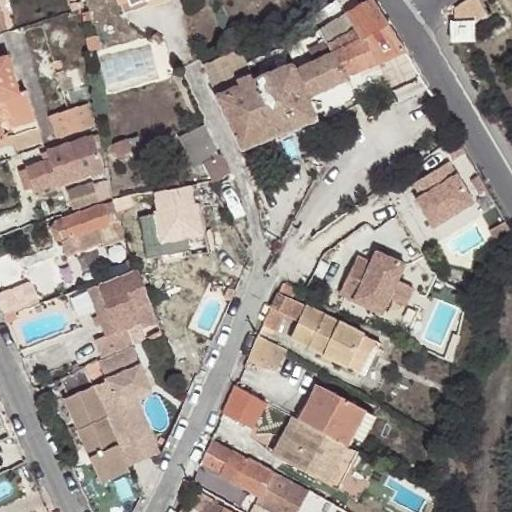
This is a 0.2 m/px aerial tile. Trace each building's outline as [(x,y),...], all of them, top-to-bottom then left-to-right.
[(375,63),(406,52),(374,0),(372,0),(347,16),(362,43),(366,42),(375,63)] [(323,32),(336,54),(346,75),(375,63),(366,42),(362,43),(347,16),(323,32)] [(449,21),(448,40),(471,40),(472,21),(449,21)] [(94,34),(85,36),(87,52),(97,50),(94,34)] [(297,66),(259,81),(244,46),(207,61),(243,149),(317,121),(309,96),(299,72),(297,66)] [(299,72),(309,96),(347,80),(346,75),(336,54),(299,72)] [(0,121),(5,136),(38,125),(24,87),(18,88),(7,56),(0,57),(0,121)] [(86,104),(49,116),(57,138),(93,127),(86,104)] [(5,136),(0,137),(0,148),(14,145),(18,157),(45,147),(38,125),(5,136)] [(223,155),(210,125),(184,134),(195,164),(202,163),(223,155)] [(106,145),(108,153),(116,156),(132,150),(141,142),(139,134),(106,145)] [(456,136),(444,144),(453,160),(465,152),(456,136)] [(92,139),(62,148),(71,180),(101,171),(92,139)] [(71,180),(62,148),(47,152),(50,162),(57,184),(71,180)] [(223,155),(202,163),(209,182),(227,175),(230,173),(223,155)] [(34,191),(57,184),(50,162),(27,168),(34,191)] [(475,203),(450,162),(411,184),(419,196),(416,198),(433,228),(475,203)] [(489,192),(479,174),(471,180),(481,197),(489,192)] [(102,178),(97,179),(101,193),(107,191),(102,178)] [(163,184),(165,192),(177,189),(176,182),(163,184)] [(73,212),(100,203),(94,184),(67,193),(73,212)] [(155,199),(160,216),(160,218),(193,211),(193,210),(189,191),(155,199)] [(121,224),(113,204),(53,224),(50,229),(55,241),(61,244),(71,241),(100,231),(121,224)] [(160,218),(160,216),(155,217),(161,245),(204,236),(198,208),(193,210),(193,211),(160,218)] [(126,236),(121,224),(100,231),(104,244),(126,236)] [(100,231),(71,241),(74,253),(104,244),(100,231)] [(338,294),(383,315),(409,262),(377,247),(371,259),(359,253),(338,294)] [(147,289),(140,269),(122,275),(123,279),(129,295),(147,289)] [(129,295),(123,279),(90,292),(107,338),(108,340),(128,331),(141,327),(129,295)] [(289,298),(294,289),(282,283),(263,327),(274,331),(282,313),(289,298)] [(160,324),(147,289),(129,295),(141,327),(143,330),(160,324)] [(18,291),(0,299),(0,308),(3,315),(13,311),(26,307),(18,291)] [(305,305),(289,298),(282,313),(298,320),(305,305)] [(293,338),(309,346),(324,314),(308,307),(293,338)] [(13,311),(3,315),(5,322),(16,317),(13,311)] [(324,314),(309,346),(367,375),(383,344),(324,314)] [(108,340),(107,338),(95,342),(102,360),(116,352),(113,344),(131,336),(128,331),(108,340)] [(116,352),(135,344),(131,336),(113,344),(116,352)] [(276,373),(286,351),(258,336),(247,360),(276,373)] [(100,386),(89,391),(126,472),(156,457),(143,431),(137,434),(130,420),(133,420),(125,405),(145,395),(126,355),(93,370),(100,386)] [(89,391),(80,371),(55,381),(64,402),(89,391)] [(296,419),(344,444),(346,438),(360,411),(311,386),(296,419)] [(126,472),(89,391),(64,402),(100,486),(127,473),(126,472)] [(360,411),(346,438),(355,442),(368,415),(360,411)] [(2,415),(0,415),(0,440),(10,435),(2,415)] [(274,454),(329,487),(351,448),(344,444),(296,419),(293,417),(274,454)] [(231,454),(211,442),(204,456),(224,467),(231,454)] [(339,490),(359,452),(351,448),(329,487),(339,490)] [(271,511),(300,511),(311,492),(248,457),(246,461),(231,454),(224,467),(220,474),(260,496),(267,500),(264,507),(271,511)] [(204,456),(201,464),(220,474),(224,467),(204,456)] [(256,504),(264,507),(267,500),(260,496),(256,504)]
